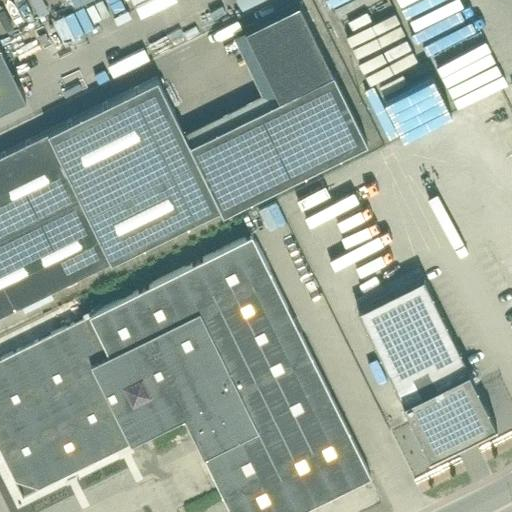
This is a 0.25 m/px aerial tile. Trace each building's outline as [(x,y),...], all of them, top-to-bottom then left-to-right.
[(261,0),(236,0),(242,10),(261,0)] [(0,312),(219,205),(222,210),(236,204),(366,140),(332,71),(297,1),(244,27),(278,97),(201,135),(188,141),(156,76),(47,129),(0,152),(0,312)] [(35,10),(3,22),(11,41),(42,29),(35,10)] [(0,47),(0,109),(25,98),(0,47)] [(183,414),(231,511),(291,511),(370,473),(250,232),(0,355),(0,450),(13,477),(38,486),(183,414)] [(423,274),(355,308),(428,454),(495,420),(423,274)]
